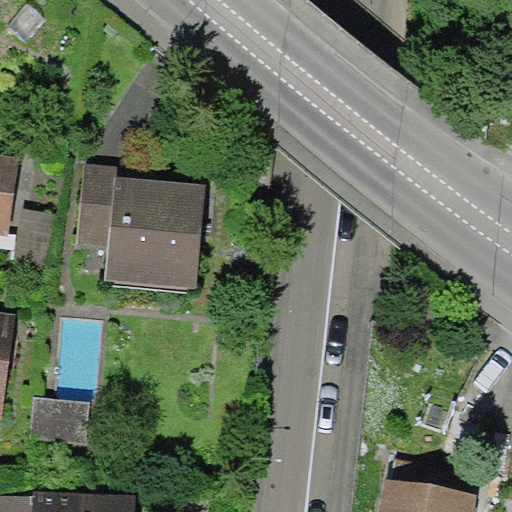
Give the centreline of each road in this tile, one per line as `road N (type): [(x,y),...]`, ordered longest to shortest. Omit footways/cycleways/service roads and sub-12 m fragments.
road 1 (primary): [(511,236),(213,0)]
road 2 (residential): [(301,511),(330,214)]
road 3 (unclassified): [(330,214),(351,0)]
